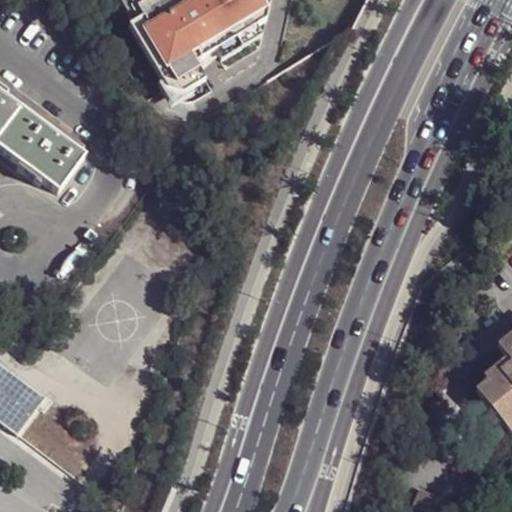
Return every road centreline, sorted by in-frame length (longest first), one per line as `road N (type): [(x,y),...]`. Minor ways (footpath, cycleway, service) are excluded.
road 1 (tertiary): [(441,0),(330,230),(236,511)]
road 2 (tertiary): [(289,511),(423,153),(431,112),(489,0)]
